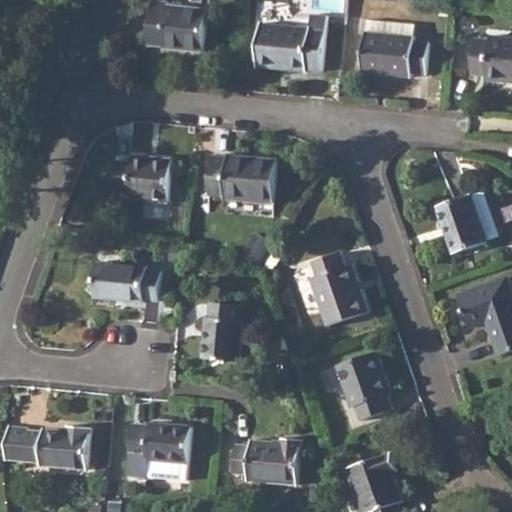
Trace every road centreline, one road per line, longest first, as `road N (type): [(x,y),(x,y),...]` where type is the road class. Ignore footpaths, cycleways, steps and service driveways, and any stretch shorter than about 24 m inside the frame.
road 1 (residential): [(348,126),(470,466),(509,511)]
road 2 (residential): [(83,94),(348,126)]
road 3 (residential): [(0,323),(83,94)]
road 4 (residential): [(0,363),(85,371),(133,360)]
